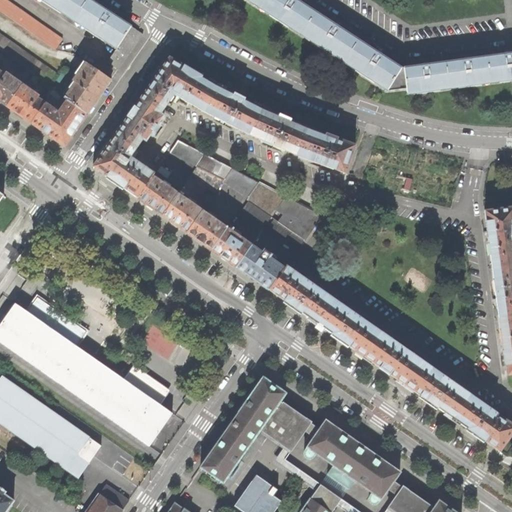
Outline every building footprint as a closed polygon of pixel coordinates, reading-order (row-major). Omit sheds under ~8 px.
[(5,0),(0,0),(0,11),(55,50),(62,39),(5,0)] [(43,0),(43,1),(61,13),(63,11),(87,26),(85,29),(104,41),(106,39),(118,46),(131,27),(111,14),(90,0),(43,0)] [(251,0),(271,13),(270,16),(289,27),(291,25),(314,41),(312,43),(331,55),(333,53),(357,69),(355,71),(374,83),(376,81),(388,89),(405,89),(407,89),(407,91),(417,90),(417,94),(440,91),(439,87),(458,84),(458,89),(481,86),(481,81),(499,79),(499,83),(511,82),(511,81),(511,54),(504,55),(464,60),(422,66),(402,69),(377,53),(332,24),(295,0),(251,0)] [(143,34),(131,27),(118,46),(108,62),(118,70),(143,34)] [(14,44),(0,34),(0,51),(7,56),(14,44)] [(39,62),(14,44),(7,56),(31,73),(39,62)] [(170,57),(148,88),(168,103),(174,95),(203,111),(217,85),(202,77),(202,76),(195,71),(186,66),(185,67),(170,57)] [(57,74),(39,62),(31,73),(49,85),(57,74)] [(65,99),(67,101),(87,115),(99,98),(111,80),(86,63),(74,82),(76,83),(65,99)] [(0,101),(6,106),(22,85),(6,73),(5,75),(0,71),(0,101)] [(18,115),(31,123),(45,104),(37,99),(38,97),(22,85),(6,106),(18,115)] [(234,94),(217,85),(203,111),(250,135),(262,108),(245,100),(245,99),(239,96),(235,94),(234,94)] [(132,111),(115,136),(135,150),(143,140),(146,142),(151,136),(153,137),(162,124),(160,122),(164,116),(161,114),(168,103),(148,88),(132,111)] [(45,134),(64,147),(87,115),(67,101),(58,113),(45,104),(31,123),(45,134)] [(280,116),(262,108),(250,135),(297,156),(308,128),(291,121),(291,120),(285,117),(280,115),(280,116)] [(326,135),(308,128),(297,156),(346,174),(356,145),(338,139),(338,138),(332,136),(327,134),(326,135)] [(116,183),(138,198),(154,176),(155,174),(131,157),(135,150),(115,136),(93,167),(116,183)] [(170,152),(197,167),(205,155),(178,141),(170,152)] [(216,193),(224,181),(232,169),(205,155),(197,167),(188,179),(216,193)] [(161,167),(157,172),(168,179),(171,175),(161,167)] [(224,181),(248,198),(258,184),(232,169),(224,181)] [(150,207),(162,216),(178,194),(154,176),(138,198),(150,207)] [(264,229),(271,218),(286,198),(258,184),(248,198),(247,201),(248,202),(240,213),(264,229)] [(173,223),(187,233),(203,211),(178,194),(162,216),(173,223)] [(266,232),(296,253),(322,216),(286,198),(271,218),(274,220),(266,232)] [(511,207),(485,211),(492,269),(511,266),(511,207)] [(199,241),(211,250),(227,229),(203,211),(187,233),(199,241)] [(224,259),(236,267),(252,246),(227,229),(211,250),(224,259)] [(252,279),(269,291),(284,269),(269,259),(271,256),(264,251),(262,253),(252,246),(236,267),(252,279)] [(288,304),(317,324),(333,299),(286,266),(284,269),(269,291),(288,304)] [(511,266),(492,269),(499,319),(511,316),(511,266)] [(339,340),(363,357),(381,332),(333,299),(317,324),(339,340)] [(0,324),(0,341),(149,446),(162,427),(172,413),(147,395),(144,398),(135,391),(137,388),(57,332),(54,335),(45,328),(47,325),(15,303),(3,320),(0,324)] [(511,316),(499,319),(506,376),(511,375),(511,316)] [(57,332),(47,325),(45,328),(54,335),(57,332)] [(384,372),(405,386),(422,361),(381,332),(363,357),(384,372)] [(429,403),(452,419),(469,394),(422,361),(405,386),(429,403)] [(5,375),(0,381),(0,421),(81,479),(104,446),(5,375)] [(259,430),(280,401),(285,393),(263,377),(200,467),(222,482),(259,430)] [(147,395),(137,388),(135,391),(144,398),(147,395)] [(476,436),(500,452),(511,434),(511,424),(469,394),(452,419),(476,436)] [(319,429),(280,401),(259,430),(284,447),(291,451),(304,431),(313,437),(319,429)] [(325,420),(319,429),(313,437),(306,447),(307,447),(315,453),(333,465),(355,480),(372,492),(381,498),(381,499),(388,490),(394,481),(400,472),(363,446),(325,420)] [(280,466),(285,460),(291,451),(284,447),(274,461),(280,466)] [(313,457),(315,453),(307,447),(304,450),(304,455),(306,458),(308,459),(313,457)] [(319,485),(285,460),(280,466),(315,492),(319,485)] [(347,490),(355,480),(333,465),(326,475),(347,490)] [(256,475),(234,505),(243,511),(273,511),(281,501),(272,495),(276,490),(256,475)] [(319,485),(340,500),(347,490),(326,475),(319,485)] [(430,511),(433,508),(394,481),(388,490),(396,495),(388,507),(394,511),(430,511)] [(5,511),(14,500),(5,494),(7,491),(3,488),(0,485),(0,511),(5,511)] [(121,511),(129,501),(106,485),(86,511),(121,511)] [(332,511),(336,506),(340,500),(319,485),(315,492),(309,500),(326,511),(332,511)] [(378,501),(381,498),(372,492),(369,497),(369,502),(371,503),(375,504),(378,501)] [(326,511),(309,500),(300,511),(326,511)] [(336,506),(344,511),(358,511),(340,500),(336,506)] [(455,511),(439,500),(433,508),(430,511),(455,511)] [(168,511),(190,511),(184,508),(183,509),(175,503),(168,511)]
